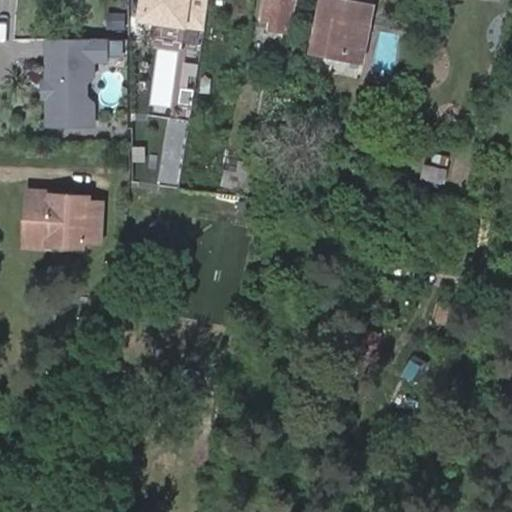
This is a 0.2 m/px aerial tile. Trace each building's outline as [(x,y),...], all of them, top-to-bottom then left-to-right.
[(209,26),(211,0),(137,0),(136,19),(209,26)] [(358,24),(361,7),(362,0),(318,0),(319,0),(309,54),(337,61),(338,57),(355,62),(361,25),(358,24)] [(300,6),(291,4),(288,16),(298,17),(300,6)] [(101,28),(42,29),(43,73),(46,73),(46,85),(43,90),(44,115),(89,115),(88,93),(82,87),(81,72),(88,65),(88,50),(101,49),(101,28)] [(27,184),(27,199),(87,196),(87,186),(27,184)] [(48,225),(48,235),(83,235),(84,229),(99,230),(100,195),(87,196),(27,199),(27,224),(48,225)] [(27,234),(48,235),(48,225),(27,224),(27,234)]
